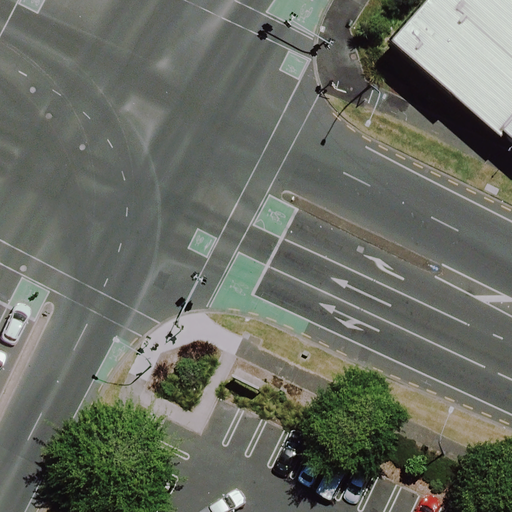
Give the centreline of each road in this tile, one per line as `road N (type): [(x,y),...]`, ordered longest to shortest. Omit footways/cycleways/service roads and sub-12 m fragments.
road 1 (secondary): [(511,319),(120,132)]
road 2 (secondary): [(120,132),(99,300),(0,491)]
road 3 (secondary): [(0,248),(120,132)]
road 4 (secondary): [(216,0),(120,132)]
road 5 (secondary): [(120,132),(0,73)]
